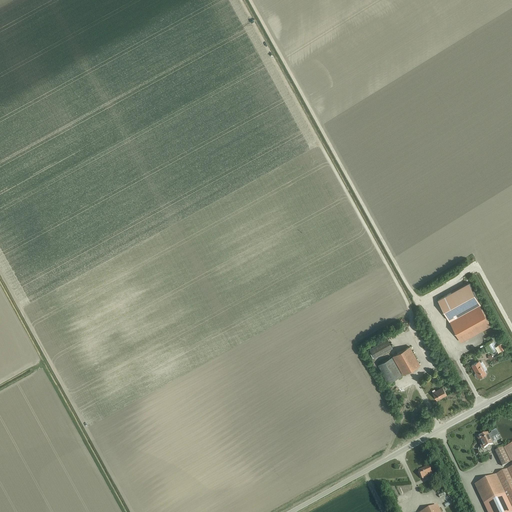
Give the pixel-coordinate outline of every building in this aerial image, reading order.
[(450,322),(479,306),(481,305),(469,283),(438,300),(450,322)] [(461,342),(490,326),(479,306),(450,322),(461,342)] [(375,357),(393,348),(388,338),(370,348),(375,357)] [(403,374),(420,365),(410,347),(393,356),(403,374)] [(388,383),(402,375),(392,357),(378,365),(388,383)] [(478,378),(479,378),(486,374),(479,361),(472,365),(476,373),(475,373),(474,375),(476,378),(478,378)] [(437,401),(447,395),(442,387),(432,392),(437,401)] [(484,448),(493,444),(487,433),(485,434),(484,433),(477,436),(481,445),(483,444),(484,448)] [(503,466),(510,462),(503,448),(496,451),(503,466)] [(422,479),(432,474),(428,466),(418,471),(422,479)] [(496,475),(505,494),(511,507),(511,480),(507,470),(496,475)] [(496,475),(475,485),(484,504),(505,494),(496,475)] [(511,511),(511,507),(505,494),(484,504),(487,511),(511,511)]
